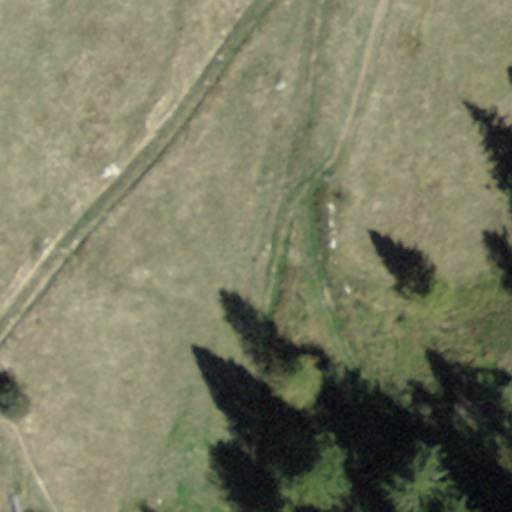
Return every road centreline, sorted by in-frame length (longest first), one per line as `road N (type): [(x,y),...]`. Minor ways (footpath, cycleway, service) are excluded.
road 1 (track): [(0,313),(262,0)]
road 2 (track): [(321,208),(314,161),(324,0)]
road 3 (track): [(487,421),(335,303)]
